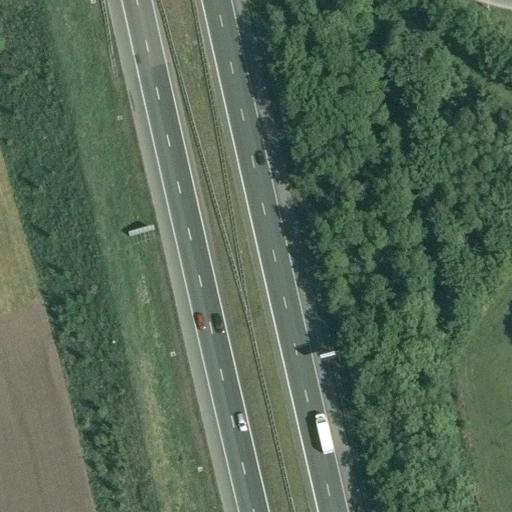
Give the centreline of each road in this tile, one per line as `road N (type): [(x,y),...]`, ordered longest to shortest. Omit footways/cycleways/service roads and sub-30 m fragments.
road 1 (motorway): [(336,511),(216,0)]
road 2 (motorway): [(136,0),(256,511)]
